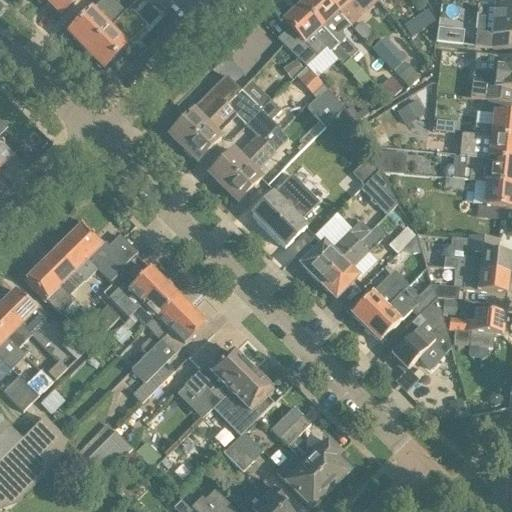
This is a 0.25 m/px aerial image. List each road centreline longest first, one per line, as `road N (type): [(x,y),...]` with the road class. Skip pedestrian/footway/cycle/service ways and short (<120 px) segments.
road 1 (residential): [(422,469),(90,137)]
road 2 (residential): [(90,137),(242,0)]
road 3 (residential): [(90,137),(0,45)]
road 4 (residential): [(0,227),(90,137)]
